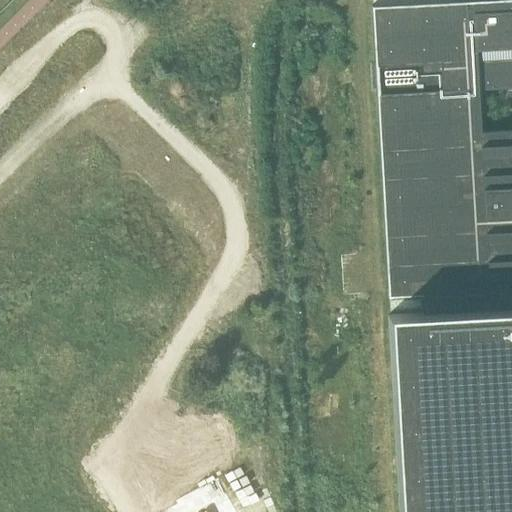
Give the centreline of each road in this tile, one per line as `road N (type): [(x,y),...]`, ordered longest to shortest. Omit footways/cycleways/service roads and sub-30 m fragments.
road 1 (unknown): [(129,35),(249,134),(252,183),(234,208),(108,70)]
road 2 (residential): [(130,511),(103,461),(236,248),(234,208)]
road 3 (residential): [(129,35),(108,70),(0,176)]
road 4 (residential): [(0,97),(92,4),(129,35)]
